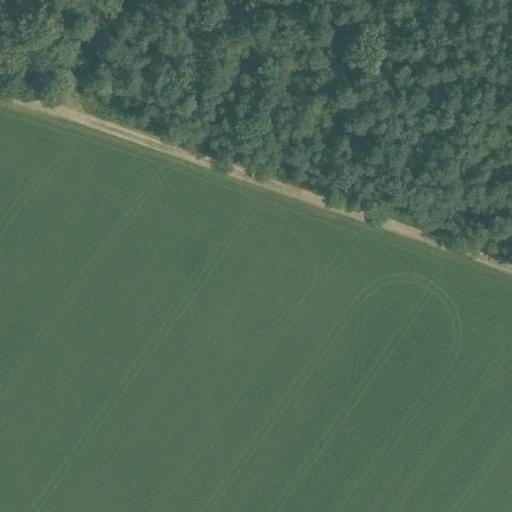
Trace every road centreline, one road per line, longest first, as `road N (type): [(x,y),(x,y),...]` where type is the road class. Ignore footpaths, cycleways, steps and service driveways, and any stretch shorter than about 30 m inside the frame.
road 1 (track): [(511,267),(0,92)]
road 2 (track): [(43,106),(123,0)]
